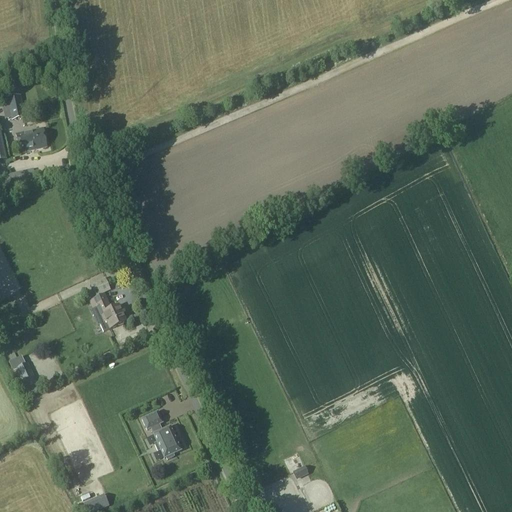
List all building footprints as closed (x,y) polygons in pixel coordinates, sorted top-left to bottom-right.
[(12,119),(24,117),(19,97),(8,100),(12,119)] [(42,130),(16,135),(20,154),(46,148),(42,130)] [(0,176),(0,187),(35,180),(33,170),(0,176)] [(90,286),(96,299),(103,296),(102,294),(110,291),(104,279),(90,286)] [(102,334),(125,323),(118,307),(110,310),(103,296),(96,299),(90,302),(93,309),(96,308),(103,324),(98,326),(102,334)] [(32,352),(27,355),(31,362),(36,359),(32,352)] [(37,384),(33,376),(21,381),(21,382),(25,390),(37,384)] [(142,420),(147,431),(151,429),(153,435),(153,436),(157,444),(154,445),(157,452),(160,451),(164,459),(163,459),(164,459),(165,459),(164,459),(166,458),(167,461),(173,458),(172,455),(180,452),(181,452),(180,451),(170,429),(170,428),(169,428),(161,432),(158,425),(162,424),(157,413),(142,420)] [(285,465),(298,460),(295,453),(282,457),(285,465)] [(304,468),(293,473),(296,479),(306,473),(304,468)] [(88,499),(100,495),(98,489),(87,493),(88,499)] [(84,507),(86,511),(97,511),(108,507),(104,498),(84,507)]
